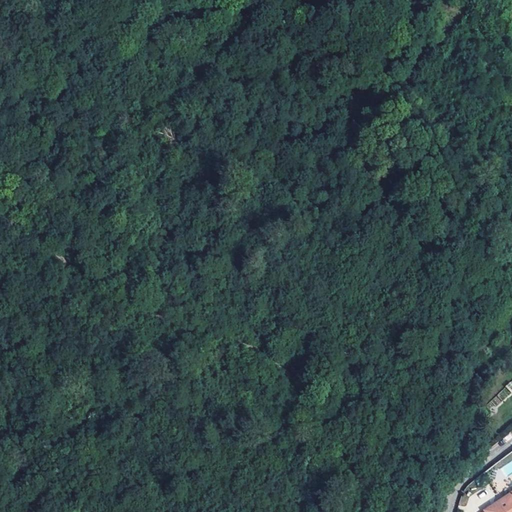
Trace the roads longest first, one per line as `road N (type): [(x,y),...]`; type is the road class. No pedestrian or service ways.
road 1 (track): [(452,482),(460,423),(452,351),(434,295),(351,143),(358,99),(404,0)]
road 2 (track): [(0,217),(110,299),(262,355),(321,413),(370,511)]
